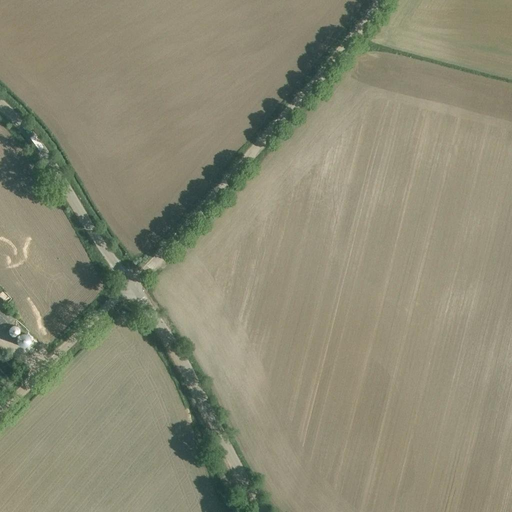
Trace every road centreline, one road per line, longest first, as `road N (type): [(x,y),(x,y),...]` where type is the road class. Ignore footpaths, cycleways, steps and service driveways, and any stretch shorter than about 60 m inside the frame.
road 1 (unclassified): [(131,284),(379,0)]
road 2 (unclassified): [(265,511),(131,284)]
road 3 (unclassified): [(131,284),(37,145),(0,105)]
road 4 (unclassified): [(0,413),(131,284)]
